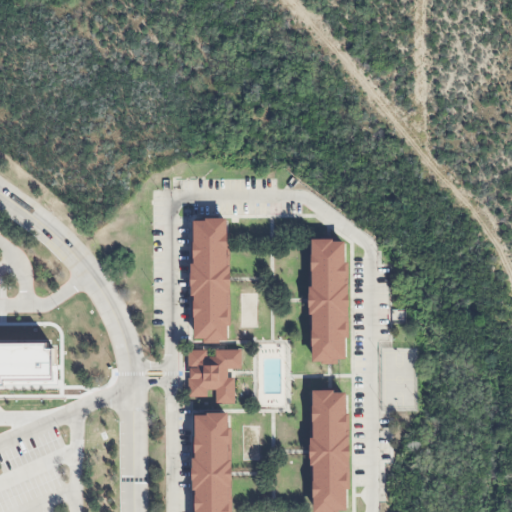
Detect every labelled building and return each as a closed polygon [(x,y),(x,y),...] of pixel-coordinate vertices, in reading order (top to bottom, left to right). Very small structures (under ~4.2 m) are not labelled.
[(190,219),(223,219),(224,341),(191,341),(190,219)] [(310,238),(345,238),(346,363),(311,364),(310,238)] [(0,339),(52,339),(53,385),(0,385),(0,339)] [(183,351),(240,350),(241,368),(227,368),(228,380),(236,380),(237,404),(214,404),(214,390),(203,390),(203,401),(184,401),(183,351)] [(310,511),(311,390),(347,391),(346,511),(310,511)] [(191,511),(191,416),(227,415),(227,511),(191,511)]
